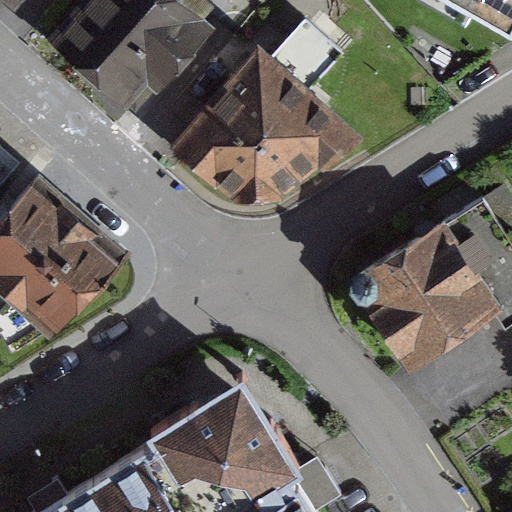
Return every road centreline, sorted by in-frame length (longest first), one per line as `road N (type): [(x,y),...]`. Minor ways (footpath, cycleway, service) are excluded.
road 1 (residential): [(246,274),(0,75)]
road 2 (residential): [(246,274),(511,111)]
road 3 (residential): [(436,511),(389,440),(246,274)]
road 4 (residential): [(0,445),(246,274)]
